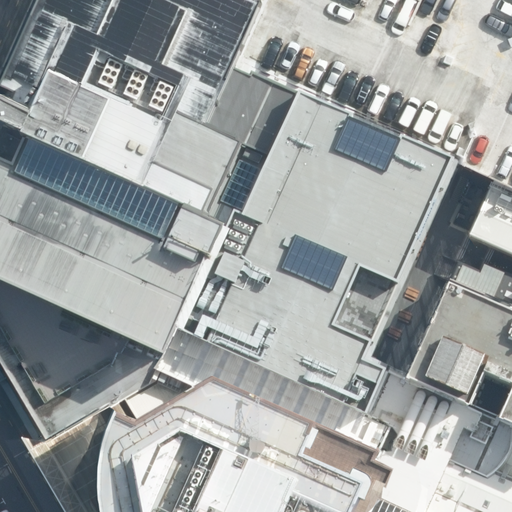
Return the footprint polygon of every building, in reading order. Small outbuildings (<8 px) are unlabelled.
[(164,354),(176,328),(209,255),(224,223),(228,225),(236,206),(244,210),(270,153),(300,87),(254,66),(252,71),(233,62),(261,0),(34,0),(21,30),(2,73),(0,77),(0,85),(11,90),(8,97),(0,93),(0,364),(7,376),(45,441),(154,377),(164,354)] [(29,0),(17,28),(21,30),(34,0),(29,0)] [(511,179),(511,0),(261,0),(233,62),(252,71),(254,66),(300,87),(462,158),(497,173),(511,179)] [(17,28),(0,65),(0,72),(2,73),(21,30),(17,28)] [(0,93),(8,97),(11,90),(0,85),(0,77),(2,73),(0,72),(0,93)] [(374,355),(462,158),(300,87),(270,153),(244,210),(236,206),(228,225),(224,223),(209,255),(176,328),(367,415),(388,371),(392,363),(374,355)] [(511,251),(511,179),(497,173),(470,233),(511,251)] [(450,281),(511,308),(511,251),(470,233),(450,281)] [(511,308),(450,281),(408,373),(406,379),(474,408),(487,377),(511,387),(511,398),(502,420),(511,424),(511,308)] [(367,415),(176,328),(154,377),(45,441),(41,443),(36,446),(33,440),(21,438),(30,453),(64,511),(511,511),(511,424),(502,420),(474,408),(406,379),(388,371),(367,415)] [(7,376),(0,380),(0,383),(33,440),(36,446),(41,443),(45,441),(7,376)]
